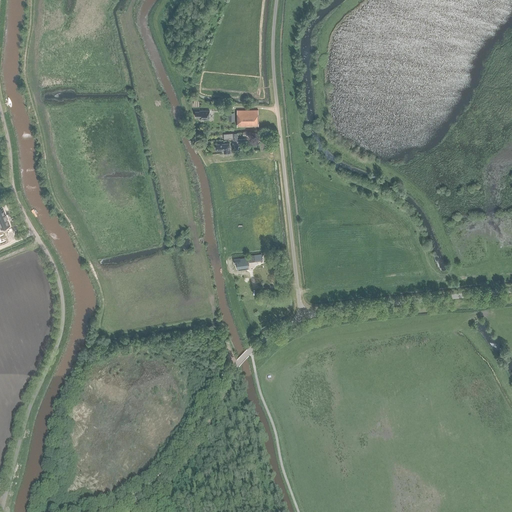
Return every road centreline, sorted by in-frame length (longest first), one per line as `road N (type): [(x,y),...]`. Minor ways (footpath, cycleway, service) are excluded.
road 1 (unclassified): [(1,511),(63,303),(17,203),(0,111)]
road 2 (unclassified): [(303,317),(273,69),(276,0)]
road 3 (tertiary): [(107,511),(160,480),(235,365),(303,317)]
road 4 (tertiary): [(303,317),(511,290)]
